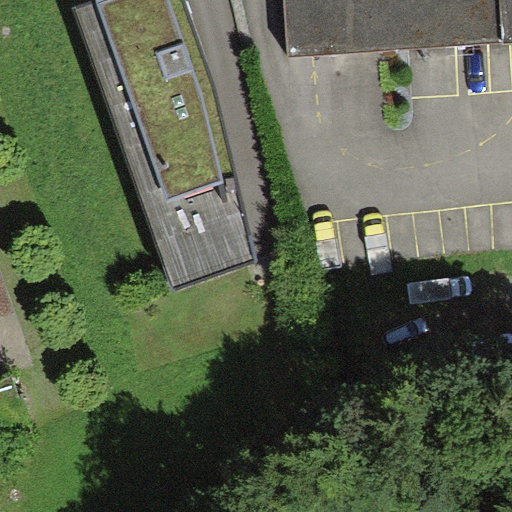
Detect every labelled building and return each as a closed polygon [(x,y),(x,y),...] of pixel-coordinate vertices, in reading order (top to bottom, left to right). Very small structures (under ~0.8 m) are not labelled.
[(183,0),(103,0),(78,9),(175,289),(255,260),(207,69),(183,0)] [(281,0),(286,62),(505,48),(505,43),(501,0),(281,0)] [(511,0),(501,0),(505,43),(511,43),(511,0)] [(0,314),(12,311),(0,276),(0,314)] [(12,370),(0,373),(0,440),(32,430),(12,370)]
